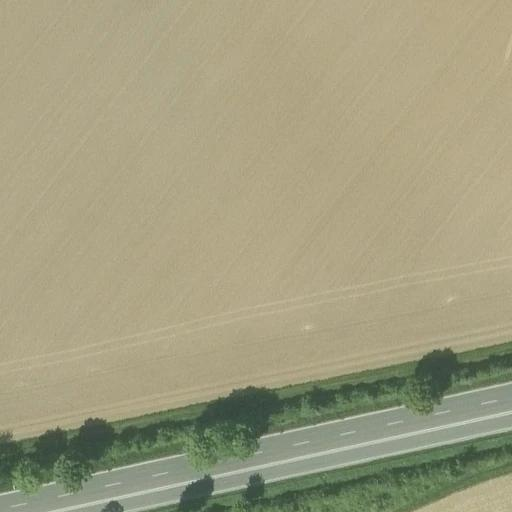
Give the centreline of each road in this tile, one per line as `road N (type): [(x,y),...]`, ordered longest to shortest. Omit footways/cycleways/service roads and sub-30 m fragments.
road 1 (track): [(511,347),(0,457)]
road 2 (primary): [(511,403),(19,511)]
road 3 (track): [(511,465),(382,511)]
